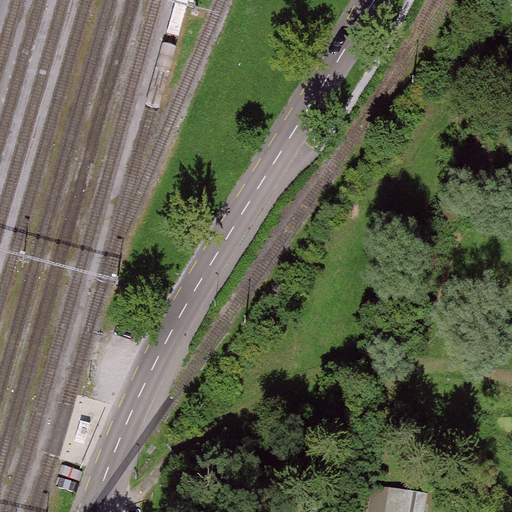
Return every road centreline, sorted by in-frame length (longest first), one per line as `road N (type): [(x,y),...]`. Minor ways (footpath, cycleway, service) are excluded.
road 1 (secondary): [(94,511),(162,350),(370,0)]
road 2 (track): [(126,511),(172,452),(333,370),(464,368),(511,382)]
